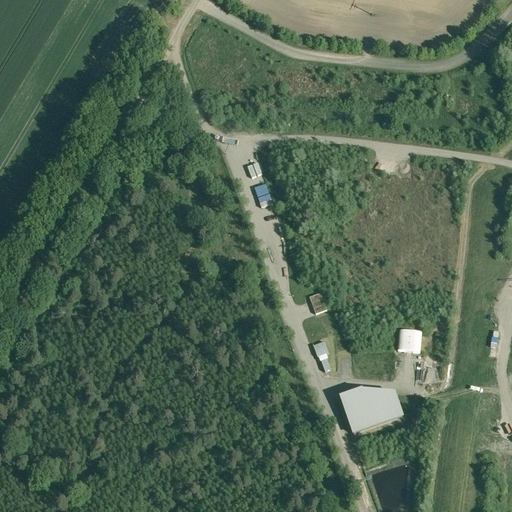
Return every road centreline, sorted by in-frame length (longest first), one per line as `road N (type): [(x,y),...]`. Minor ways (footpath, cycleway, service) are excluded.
road 1 (track): [(208,132),(234,150),(365,511)]
road 2 (unclassified): [(198,0),(280,47),(425,67),(459,58),(511,12)]
road 3 (unclassified): [(0,337),(173,42)]
road 4 (track): [(234,150),(284,140),(511,165)]
